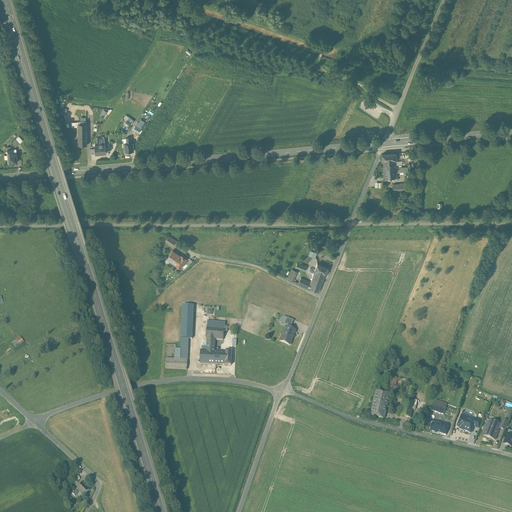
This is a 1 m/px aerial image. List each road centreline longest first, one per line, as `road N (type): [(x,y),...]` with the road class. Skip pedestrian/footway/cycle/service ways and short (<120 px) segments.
road 1 (primary): [(161,511),(3,0)]
road 2 (primary): [(383,143),(0,177)]
road 3 (unclassified): [(37,421),(107,392),(189,377),(282,391)]
road 4 (track): [(397,110),(318,68),(317,47),(183,0)]
road 5 (unclassified): [(511,455),(366,421),(282,391)]
road 6 (unclassified): [(383,143),(321,298)]
road 7 (unclassified): [(321,298),(257,267),(195,255)]
road 8 (primary): [(511,131),(383,143)]
road 9 (unclassified): [(282,391),(238,511)]
